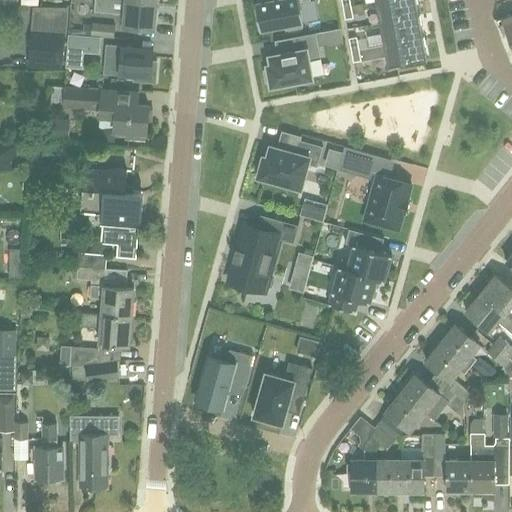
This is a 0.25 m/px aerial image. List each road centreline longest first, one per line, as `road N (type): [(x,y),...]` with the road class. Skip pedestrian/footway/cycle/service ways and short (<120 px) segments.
road 1 (residential): [(162,414),(196,0)]
road 2 (residential): [(311,453),(511,199)]
road 3 (residential): [(311,453),(162,414)]
